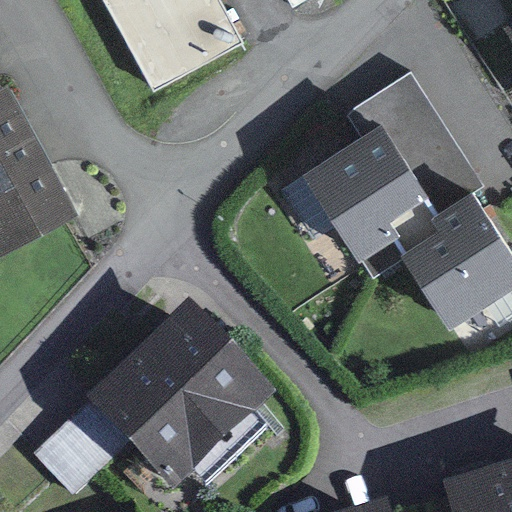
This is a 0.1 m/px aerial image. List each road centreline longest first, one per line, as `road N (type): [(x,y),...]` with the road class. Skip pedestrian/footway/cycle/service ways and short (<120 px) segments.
road 1 (residential): [(379,0),(166,227)]
road 2 (residential): [(166,227),(36,0)]
road 3 (residential): [(166,227),(0,405)]
